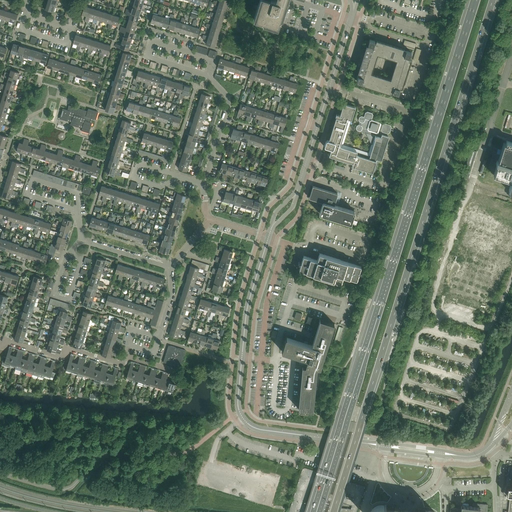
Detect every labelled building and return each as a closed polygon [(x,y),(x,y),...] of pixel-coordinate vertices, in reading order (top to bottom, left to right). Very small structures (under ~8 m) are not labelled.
[(289,0),(308,0),(309,0),(275,0),(275,1),(272,0),(261,0),(255,20),(278,27),(282,17),(284,18),(289,0)] [(142,8),(143,5),(135,2),(133,8),(141,10),(146,12),(147,10),(142,8)] [(226,12),(227,7),(214,2),(213,4),(218,6),(217,10),(226,12)] [(57,8),(57,6),(47,3),(45,9),(54,12),(55,8),(57,8)] [(89,14),(91,8),(85,6),(82,15),(86,16),(85,21),(86,22),(89,14)] [(95,14),(96,10),(91,8),(89,14),(86,22),(88,22),(90,17),(94,18),(95,14)] [(139,16),(141,10),(133,8),(132,11),(127,9),(126,12),(139,16)] [(98,25),(102,12),(96,10),(95,14),(94,18),(98,20),(96,25),(98,25)] [(157,25),(160,14),(161,11),(159,10),(158,14),(158,16),(153,14),(151,23),(157,25)] [(224,18),(226,12),(217,10),(215,14),(210,12),(210,14),(224,18)] [(9,21),(12,13),(6,11),(5,14),(1,25),(3,25),(5,20),(9,21)] [(162,26),(165,18),(161,17),(162,14),(163,11),(161,11),(160,14),(157,25),(162,26)] [(105,22),(108,13),(102,12),(98,25),(100,26),(101,21),(105,22)] [(138,21),(139,16),(126,12),(125,14),(130,16),(129,19),(138,21)] [(15,23),(18,14),(12,13),(9,21),(13,22),(12,24),(14,25),(15,23)] [(109,29),(113,15),(108,13),(105,22),(109,23),(108,29),(109,29)] [(168,28),(172,14),(171,14),(169,19),(165,18),(162,26),(168,28)] [(174,30),(177,21),(173,20),(174,15),(172,14),(168,28),(174,30)] [(222,24),(224,18),(210,14),(209,16),(214,17),(213,21),(222,24)] [(117,26),(120,17),(113,15),(109,29),(111,30),(113,24),(117,26)] [(179,32),(184,18),(182,17),(181,23),(177,21),(174,30),(179,32)] [(185,34),(188,25),(184,24),(186,19),(184,18),(179,32),(185,34)] [(136,26),(138,21),(129,19),(127,25),(136,27),(141,29),(142,27),(136,26)] [(191,35),(195,22),(194,21),(192,26),(188,25),(185,34),(191,35)] [(220,30),(222,24),(213,21),(212,25),(207,24),(206,25),(220,30)] [(197,37),(200,29),(195,27),(197,22),(195,22),(191,35),(197,37)] [(134,33),(136,27),(127,25),(126,28),(121,26),(121,29),(134,33)] [(218,35),(220,30),(206,25),(206,27),(211,29),(210,32),(206,31),(210,33),(218,35)] [(132,39),(134,33),(121,29),(120,31),(125,33),(124,36),(132,39)] [(217,41),(218,35),(210,33),(208,37),(203,35),(203,37),(217,41)] [(77,50),(81,37),(76,35),(73,43),(77,45),(76,50),(77,50)] [(131,43),(132,39),(124,36),(122,42),(130,45),(136,46),(136,45),(131,43)] [(84,47),(87,38),(81,37),(77,50),(79,51),(81,46),(84,47)] [(215,47),(217,41),(203,37),(202,38),(207,40),(206,44),(215,47)] [(89,54),(93,40),(87,38),(84,47),(89,48),(87,54),(89,54)] [(96,51),(99,42),(93,40),(89,54),(91,55),(92,49),(96,51)] [(399,95),(401,90),(398,89),(399,88),(402,89),(411,61),(408,60),(408,58),(411,59),(412,54),(407,52),(406,55),(405,54),(406,51),(378,42),(377,46),(375,45),(376,42),(371,41),(369,46),(372,47),(371,50),(369,50),(367,55),(363,69),(362,68),(361,74),(363,74),(363,76),(362,78),(359,77),(358,82),(363,84),(364,81),(365,82),(364,85),(392,94),(393,91),(395,91),(394,94),(399,95)] [(100,57),(104,44),(99,42),(96,51),(100,52),(99,57),(100,57)] [(129,51),(130,45),(122,42),(121,45),(116,44),(115,46),(129,51)] [(17,54),(20,45),(14,44),(11,52),(10,58),(11,58),(13,53),(17,54)] [(108,54),(111,46),(104,44),(100,57),(102,58),(104,53),(108,54)] [(21,61),(25,47),(20,45),(17,54),(21,55),(19,61),(21,61)] [(28,58),(31,49),(25,47),(21,61),(23,62),(24,58),(28,59),(28,58)] [(32,65),(37,51),(31,49),(28,58),(32,59),(31,64),(32,65)] [(215,59),(217,52),(210,50),(208,56),(215,59)] [(40,61),(42,53),(37,51),(32,65),(34,65),(36,60),(40,61)] [(131,58),(132,55),(123,52),(121,58),(135,62),(136,60),(131,58)] [(46,63),(48,55),(42,53),(40,61),(44,63),(42,68),(44,68),(46,63)] [(53,69),(56,60),(52,59),(54,54),(51,53),(47,67),(53,69)] [(223,69),(228,55),(226,55),(224,59),(220,58),(218,67),(223,69)] [(229,71),(232,62),(229,61),(230,56),(228,55),(223,69),(229,71)] [(59,70),(63,57),(60,56),(59,61),(56,60),(53,69),(59,70)] [(64,72),(67,64),(64,63),(65,58),(63,57),(59,70),(64,72)] [(134,65),(135,62),(121,58),(120,64),(128,66),(129,63),(134,65)] [(235,72),(239,59),(237,58),(236,63),(232,62),(229,71),(235,72)] [(241,74),(243,65),(240,64),(242,60),(239,59),(235,72),(241,74)] [(70,74),(74,60),(72,60),(70,65),(67,64),(64,72),(70,74)] [(76,76),(78,67),(75,66),(77,61),(74,60),(70,74),(76,76)] [(247,76),(251,62),(248,62),(247,67),(243,65),(241,74),(247,76)] [(82,78),(86,64),(84,63),(82,68),(78,67),(76,76),(82,78)] [(87,79),(90,71),(87,70),(88,65),(86,64),(82,78),(87,79)] [(127,70),(128,66),(120,64),(118,70),(131,74),(132,71),(127,70)] [(255,80),(259,66),(257,66),(255,71),(251,69),(249,78),(255,80)] [(260,82),(263,73),(260,72),(261,67),(259,66),(255,80),(260,82)] [(93,81),(97,68),(95,67),(93,72),(90,71),(87,79),(93,81)] [(98,85),(102,74),(98,73),(100,68),(97,68),(93,81),(92,83),(98,85)] [(266,83),(270,70),(268,69),(266,74),(263,73),(260,82),(266,83)] [(18,79),(19,73),(11,70),(10,74),(5,72),(4,74),(18,79)] [(125,78),(126,74),(131,76),(131,74),(118,70),(116,75),(125,78)] [(142,81),(144,72),(138,70),(135,81),(137,81),(138,80),(142,81)] [(272,85),(275,77),(271,76),(273,71),(270,70),(266,83),(272,85)] [(146,88),(150,74),(144,72),(142,81),(146,82),(144,87),(146,88)] [(278,87),(282,73),(279,73),(278,78),(275,77),(272,85),(278,87)] [(283,89),(286,80),(283,79),(284,74),(282,73),(278,87),(283,89)] [(16,84),(18,79),(4,74),(3,77),(8,78),(7,82),(16,84)] [(153,85),(156,76),(150,74),(146,88),(148,89),(149,83),(153,85)] [(124,81),(125,78),(116,75),(114,81),(128,85),(129,83),(124,81)] [(157,92),(162,78),(156,76),(153,85),(157,86),(155,91),(157,92)] [(289,90),(293,77),(291,76),(289,81),(286,80),(283,89),(289,90)] [(295,92),(298,84),(294,83),(296,78),(293,77),(289,90),(295,92)] [(165,88),(167,80),(162,78),(157,92),(159,92),(161,87),(165,88)] [(169,95),(173,81),(167,80),(165,88),(169,89),(167,95),(169,95)] [(121,90),(122,86),(127,88),(128,85),(114,81),(112,87),(121,90)] [(176,92),(179,83),(173,81),(169,95),(171,96),(172,91),(176,92)] [(14,90),(16,84),(7,82),(6,85),(1,84),(1,86),(14,90)] [(180,99),(185,85),(179,83),(176,92),(180,93),(178,98),(180,99)] [(188,95),(191,87),(185,85),(180,99),(182,99),(184,94),(188,95)] [(12,96),(14,90),(1,86),(0,87),(0,88),(5,90),(4,93),(12,96)] [(120,93),(121,90),(112,87),(111,92),(109,92),(124,97),(125,94),(120,93)] [(123,99),(124,97),(109,92),(107,98),(109,98),(117,101),(119,98),(123,99)] [(0,98),(10,102),(12,96),(4,93),(3,97),(0,95),(0,98)] [(209,100),(210,96),(202,93),(200,99),(210,102),(210,101),(209,100)] [(0,104),(9,107),(10,102),(0,98),(0,100),(1,101),(0,104)] [(116,104),(117,101),(109,98),(107,104),(121,108),(121,106),(116,104)] [(138,114),(142,100),(140,99),(139,105),(134,103),(132,112),(138,114)] [(209,104),(210,102),(200,99),(198,105),(207,108),(208,104),(209,104)] [(132,112),(134,103),(131,102),(131,101),(129,100),(126,110),(132,112)] [(143,116),(146,107),(142,106),(144,101),(142,100),(138,114),(143,116)] [(381,160),(383,154),(383,153),(384,153),(388,137),(387,136),(388,133),(389,133),(390,133),(391,127),(390,125),(385,123),(383,124),(381,124),(380,122),(372,119),(373,115),(372,113),(367,111),(367,112),(366,112),(365,112),(364,116),(361,116),(360,117),(359,117),(358,120),(359,120),(360,122),(359,122),(361,122),(360,125),(359,124),(359,125),(357,126),(357,125),(356,128),(357,130),(365,133),(371,144),(368,153),(343,145),(354,108),(355,108),(355,107),(354,107),(354,108),(344,104),(345,102),(345,101),(343,109),(343,110),(342,110),(341,116),(336,114),(335,118),(337,118),(330,140),(327,140),(326,141),(326,140),(324,146),(325,146),(325,147),(325,148),(331,150),(329,156),(336,158),(335,160),(352,165),(352,167),(355,168),(355,166),(366,170),(377,173),(375,172),(379,159),(381,160)] [(244,114),(246,106),(243,104),(243,103),(241,102),(237,117),(239,118),(241,113),(244,114)] [(149,117),(153,103),(152,103),(150,108),(146,107),(143,116),(149,117)] [(155,119),(157,110),(154,109),(155,104),(153,103),(149,117),(155,119)] [(0,111),(7,113),(9,107),(0,104),(0,111)] [(121,108),(107,104),(105,110),(114,113),(115,109),(120,110),(121,108)] [(62,110),(60,119),(60,118),(67,121),(71,122),(71,125),(71,124),(78,127),(82,128),(82,131),(82,130),(89,132),(89,133),(91,126),(93,121),(93,119),(96,119),(98,112),(88,109),(88,111),(69,105),(68,107),(67,110),(63,109),(62,110)] [(205,112),(207,108),(198,105),(196,111),(206,114),(207,112),(205,112)] [(251,107),(246,106),(244,114),(248,115),(246,120),(248,121),(253,106),(251,105),(251,107)] [(255,118),(258,109),(254,108),(255,106),(253,106),(248,121),(250,122),(252,117),(255,118)] [(161,121),(165,107),(163,107),(162,112),(157,110),(155,119),(161,121)] [(166,123),(169,114),(165,113),(167,108),(165,107),(161,121),(166,123)] [(259,124),(264,109),(262,109),(262,111),(258,109),(255,118),(259,119),(257,124),(259,124)] [(267,121),(269,113),(266,112),(266,110),(264,109),(259,124),(262,125),(263,120),(267,121)] [(172,124),(176,111),(175,110),(173,115),(169,114),(166,123),(172,124)] [(178,126),(181,118),(177,116),(178,111),(176,111),(172,124),(178,126)] [(206,116),(206,114),(196,111),(194,117),(203,119),(204,115),(206,116)] [(271,128),(276,113),(274,113),(273,114),(269,113),(267,121),(270,122),(269,127),(271,128)] [(278,125),(281,116),(277,115),(278,114),(276,113),(271,128),(273,129),(275,124),(278,125)] [(283,132),(287,117),(285,116),(285,118),(281,116),(278,125),(282,126),(280,131),(283,132)] [(202,123),(203,119),(194,117),(193,122),(203,125),(203,124),(202,123)] [(130,126),(131,122),(122,119),(121,125),(134,130),(135,128),(130,126)] [(199,131),(201,127),(202,127),(203,125),(193,122),(191,128),(199,131)] [(127,134),(129,130),(134,131),(134,130),(121,125),(119,131),(127,134)] [(236,139),(240,126),(238,125),(237,130),(233,129),(230,137),(236,139)] [(242,141),(245,132),(241,131),(243,126),(240,126),(236,139),(242,141)] [(198,135),(199,131),(191,128),(189,134),(199,137),(200,135),(198,135)] [(248,143),(252,129),(249,129),(248,133),(245,132),(242,141),(248,143)] [(253,144),(256,136),(253,135),(254,130),(252,129),(248,143),(253,144)] [(126,138),(127,134),(119,131),(117,137),(131,141),(131,139),(126,138)] [(259,146),(263,133),(261,132),(259,137),(256,136),(253,144),(259,146)] [(147,145),(150,134),(144,133),(142,141),(146,143),(145,144),(147,145)] [(265,148),(267,139),(264,138),(266,134),(263,133),(259,146),(265,148)] [(153,145),(156,136),(150,134),(147,145),(149,145),(149,144),(153,145)] [(198,139),(199,137),(189,134),(187,139),(196,142),(197,138),(198,139)] [(158,148),(161,138),(156,136),(153,145),(157,146),(157,148),(158,148)] [(271,150),(275,136),(272,136),(271,141),(267,139),(265,148),(271,150)] [(277,152),(279,143),(276,142),(277,137),(275,136),(271,150),(277,152)] [(124,145),(125,141),(130,143),(131,141),(117,137),(115,143),(124,145)] [(165,148),(167,140),(161,138),(158,148),(160,149),(161,147),(165,148)] [(23,153),(27,140),(24,139),(23,144),(19,143),(17,151),(23,153)] [(184,151),(192,154),(195,154),(197,147),(195,146),(196,142),(187,139),(184,151)] [(28,155),(31,146),(28,145),(29,140),(27,140),(23,153),(28,155)] [(170,152),(173,142),(167,140),(165,148),(169,150),(168,151),(170,152)] [(494,175),(495,175),(501,177),(504,178),(505,178),(511,180),(511,181),(508,191),(511,192),(511,146),(511,145),(511,143),(511,142),(507,141),(506,144),(505,144),(504,144),(505,144),(504,144),(502,151),(502,150),(502,151),(501,154),(501,155),(499,161),(498,161),(497,161),(496,164),(497,164),(497,165),(498,165),(496,171),(495,171),(495,172),(496,172),(495,175),(494,175)] [(123,149),(124,145),(115,143),(113,148),(127,153),(128,151),(123,149)] [(40,158),(44,145),(42,144),(40,149),(37,148),(34,157),(40,158)] [(46,160),(48,152),(45,151),(46,146),(44,145),(40,158),(39,160),(45,162),(45,160),(46,160)] [(34,157),(37,148),(31,146),(28,155),(32,156),(31,161),(32,162),(34,157)] [(120,157),(122,153),(127,155),(127,153),(113,148),(112,154),(120,157)] [(57,164),(61,150),(59,150),(57,154),(54,153),(51,162),(57,164)] [(62,167),(65,157),(62,156),(64,151),(61,150),(57,164),(63,166),(62,167)] [(468,178),(477,151),(471,150),(463,176),(468,178)] [(191,158),(192,154),(184,151),(182,157),(192,160),(192,158),(191,158)] [(51,162),(54,153),(48,152),(46,160),(49,161),(48,167),(50,167),(51,162)] [(119,161),(120,157),(112,154),(110,160),(124,164),(124,162),(119,161)] [(74,169),(79,156),(76,155),(74,160),(71,159),(69,167),(74,169)] [(80,171),(83,162),(79,161),(81,156),(79,156),(74,169),(74,171),(79,173),(80,171)] [(69,167),(71,159),(65,157),(62,167),(66,168),(65,172),(67,173),(69,167)] [(189,165),(190,161),(191,162),(192,160),(182,157),(180,162),(189,165)] [(91,177),(96,161),(93,160),(92,165),(88,164),(86,173),(91,175),(91,177)] [(117,168),(118,164),(123,166),(124,164),(110,160),(108,166),(117,168)] [(20,168),(21,164),(13,161),(11,167),(25,171),(25,169),(20,168)] [(97,176),(100,168),(97,167),(98,162),(96,161),(91,177),(97,178),(97,176)] [(86,173),(88,164),(83,162),(80,171),(84,172),(82,177),(84,178),(86,173)] [(187,169),(189,165),(180,162),(178,168),(188,172),(189,169),(187,169)] [(224,178),(229,163),(227,163),(226,164),(222,163),(220,171),(223,173),(222,178),(224,178)] [(231,175),(234,167),(230,165),(230,164),(229,163),(224,178),(226,179),(228,174),(231,175)] [(116,172),(117,168),(108,166),(106,172),(120,176),(121,174),(116,172)] [(235,182),(240,167),(238,166),(238,168),(234,167),(231,175),(235,176),(233,181),(235,182)] [(25,171),(11,167),(9,172),(18,175),(19,171),(24,173),(25,171)] [(243,179),(245,170),(241,169),(242,168),(240,167),(235,182),(238,183),(239,178),(243,179)] [(247,185),(251,170),(250,170),(249,172),(245,170),(243,179),(246,180),(245,185),(247,185)] [(257,174),(258,171),(252,170),(247,186),(249,186),(251,181),(254,182),(257,174)] [(16,179),(18,175),(9,172),(7,178),(21,183),(22,181),(16,179)] [(256,188),(258,189),(263,174),(261,174),(261,175),(257,174),(254,182),(258,183),(256,188)] [(264,176),(265,175),(263,174),(258,189),(260,190),(262,185),(266,186),(268,177),(264,176)] [(21,183),(7,178),(5,184),(14,187),(15,183),(21,184),(21,183)] [(13,191),(14,187),(5,184),(4,190),(17,194),(18,192),(13,191)] [(89,195),(91,188),(84,186),(82,192),(89,195)] [(104,201),(108,188),(102,186),(99,194),(103,196),(102,201),(101,201),(101,202),(103,203),(103,201),(104,201)] [(229,204),(232,193),(229,192),(230,187),(227,186),(223,202),(229,204)] [(355,212),(340,207),(334,205),(338,194),(313,186),(310,198),(323,202),(320,213),(340,220),(351,223),(355,212)] [(111,198),(114,189),(108,188),(104,201),(105,202),(107,197),(111,198)] [(115,205),(119,191),(114,189),(111,198),(115,199),(113,204),(115,205)] [(235,203),(239,190),(237,189),(235,194),(232,193),(229,204),(229,202),(235,203)] [(17,194),(4,190),(2,196),(10,198),(12,194),(17,196),(17,194)] [(240,207),(243,197),(240,196),(242,191),(239,190),(235,203),(235,204),(234,205),(240,207)] [(122,202),(125,193),(119,191),(115,205),(117,205),(118,200),(122,202)] [(185,199),(186,196),(175,192),(174,196),(171,195),(170,197),(185,202),(186,200),(185,199)] [(126,208),(131,195),(125,193),(122,202),(126,203),(125,208),(126,208)] [(246,209),(250,194),(248,193),(247,198),(243,197),(240,207),(246,209)] [(252,209),(255,200),(251,199),(253,194),(250,194),(246,209),(252,211),(252,209)] [(134,205),(137,197),(131,195),(126,208),(128,209),(130,204),(134,205)] [(138,212),(142,198),(137,197),(134,205),(138,206),(136,212),(138,212)] [(185,204),(185,202),(170,197),(170,199),(175,201),(174,205),(182,207),(183,204),(185,204)] [(258,211),(262,197),(260,197),(258,202),(255,200),(252,209),(258,211)] [(145,209),(148,200),(142,198),(138,212),(140,213),(141,207),(145,209)] [(149,216),(154,202),(148,200),(145,209),(149,210),(148,215),(149,216)] [(157,212),(160,204),(154,202),(149,216),(151,216),(153,211),(157,212)] [(181,211),(182,207),(174,205),(172,209),(167,207),(167,209),(182,214),(183,211),(181,211)] [(8,220),(11,211),(5,209),(1,223),(3,224),(4,218),(8,220)] [(181,216),(182,214),(167,209),(166,210),(171,212),(170,216),(179,219),(180,215),(181,216)] [(13,227),(17,213),(11,211),(8,220),(12,221),(11,226),(13,227)] [(20,223),(23,215),(17,213),(13,227),(14,227),(16,222),(20,223)] [(96,228),(100,214),(98,213),(96,218),(92,217),(89,226),(96,228)] [(101,230),(104,221),(100,220),(101,214),(100,214),(96,228),(101,230)] [(24,230),(28,217),(23,215),(20,223),(24,225),(22,230),(24,230)] [(178,222),(179,219),(170,216),(169,220),(164,218),(163,220),(178,225),(179,223),(178,222)] [(31,227),(34,218),(28,217),(24,230),(26,231),(27,226),(31,227)] [(107,231),(111,217),(109,217),(108,222),(104,221),(101,230),(107,231)] [(113,233),(115,224),(111,223),(113,218),(111,217),(107,231),(113,233)] [(36,234),(40,220),(34,218),(31,227),(35,228),(34,233),(36,234)] [(70,227),(72,221),(64,218),(62,222),(57,220),(56,222),(70,227)] [(43,231),(46,222),(40,220),(36,234),(37,234),(39,229),(43,231)] [(118,235),(123,221),(121,220),(119,226),(115,224),(113,233),(118,235)] [(178,227),(178,225),(163,220),(162,222),(168,224),(166,228),(175,231),(176,227),(178,227)] [(124,237),(127,228),(123,227),(124,221),(123,221),(118,235),(124,237)] [(49,232),(51,224),(46,222),(43,231),(47,232),(45,237),(47,237),(48,232),(49,232)] [(69,233),(70,227),(56,222),(56,224),(61,226),(60,230),(69,233)] [(130,238),(134,225),(132,224),(131,229),(127,228),(124,237),(130,238)] [(136,240),(138,232),(134,230),(136,225),(134,225),(130,238),(136,240)] [(141,242),(145,228),(144,228),(142,233),(138,232),(136,240),(141,242)] [(147,244),(150,235),(146,234),(147,229),(145,228),(141,242),(147,244)] [(174,234),(175,231),(166,228),(165,232),(160,230),(159,232),(175,237),(175,234),(174,234)] [(67,238),(69,233),(60,230),(59,233),(54,232),(53,234),(67,238)] [(171,242),(173,238),(174,239),(175,237),(159,232),(159,233),(164,235),(163,239),(171,242)] [(0,247),(5,250),(8,241),(4,240),(6,235),(4,234),(0,246),(0,247)] [(65,244),(67,238),(53,234),(52,235),(58,237),(56,241),(65,244)] [(11,251),(15,238),(14,237),(12,242),(8,241),(5,250),(11,251)] [(17,253),(19,246),(20,245),(15,243),(17,238),(15,238),(11,251),(17,253)] [(170,245),(171,242),(163,239),(162,243),(156,241),(156,243),(171,248),(172,246),(170,245)] [(63,250),(65,244),(56,241),(55,245),(54,244),(53,246),(57,248),(63,250)] [(22,256),(26,242),(25,242),(23,247),(19,246),(17,253),(16,254),(22,256)] [(28,258),(31,249),(27,248),(28,243),(26,242),(22,256),(28,258)] [(170,250),(171,248),(156,243),(155,245),(161,247),(159,251),(168,253),(169,250),(170,250)] [(34,260),(38,246),(36,245),(35,251),(31,249),(28,258),(34,260)] [(39,262),(42,253),(38,252),(40,246),(38,246),(34,260),(39,262)] [(231,258),(233,251),(219,247),(219,250),(223,251),(222,255),(231,258)] [(46,260),(47,257),(48,254),(48,253),(46,253),(46,254),(42,253),(39,262),(45,264),(46,260)] [(360,272),(361,268),(361,266),(320,253),(317,260),(304,256),(299,270),(341,283),(343,276),(357,280),(359,272),(360,272)] [(229,263),(231,258),(222,255),(221,258),(216,257),(216,259),(229,263)] [(104,266),(105,262),(111,264),(111,262),(106,260),(97,258),(96,261),(95,261),(94,263),(104,266)] [(227,269),(229,263),(216,259),(215,261),(220,263),(219,266),(227,269)] [(103,270),(104,266),(94,263),(93,265),(95,266),(94,269),(107,273),(108,272),(103,270)] [(120,279),(124,266),(118,264),(115,272),(120,274),(118,279),(120,279)] [(127,276),(130,267),(124,266),(120,279),(121,280),(123,275),(127,276)] [(199,268),(196,267),(193,266),(191,266),(189,272),(203,276),(203,274),(198,272),(199,268)] [(226,275),(227,269),(219,266),(218,270),(213,268),(212,271),(226,275)] [(131,283),(136,269),(130,267),(127,276),(131,277),(129,282),(131,283)] [(10,283),(15,269),(12,268),(11,273),(7,272),(5,281),(10,283)] [(16,284),(19,276),(15,275),(17,270),(15,269),(10,283),(16,284)] [(107,273),(94,269),(93,273),(91,272),(91,274),(100,278),(102,274),(107,275),(107,273)] [(139,280),(141,271),(136,269),(131,283),(133,284),(134,278),(139,280)] [(143,287),(147,273),(141,271),(139,280),(142,281),(141,286),(143,287)] [(224,280),(226,275),(212,271),(211,273),(216,274),(215,278),(224,280)] [(203,276),(189,272),(187,277),(196,280),(197,276),(202,278),(203,276)] [(150,283),(153,275),(147,273),(143,287),(144,287),(146,282),(150,283)] [(41,283),(43,279),(42,278),(43,276),(36,274),(36,276),(34,276),(32,282),(42,285),(43,283),(41,283)] [(99,282),(100,278),(91,274),(90,277),(91,277),(90,281),(104,285),(104,283),(99,282)] [(154,290),(158,277),(153,275),(150,283),(154,285),(152,290),(154,290)] [(161,287),(164,278),(158,277),(154,290),(156,291),(157,286),(161,287)] [(194,284),(196,280),(187,277),(185,283),(199,287),(200,286),(194,284)] [(222,286),(224,280),(215,278),(214,281),(209,279),(209,282),(222,286)] [(103,287),(104,285),(90,281),(89,284),(88,284),(87,286),(97,289),(98,285),(103,287)] [(39,290),(40,286),(42,287),(42,285),(32,282),(31,288),(39,290)] [(222,293),(224,287),(222,286),(209,282),(208,284),(213,286),(212,289),(222,293)] [(192,291),(193,287),(199,289),(199,287),(185,283),(184,289),(192,291)] [(96,293),(97,289),(87,286),(86,288),(88,289),(86,292),(100,296),(101,295),(96,293)] [(38,294),(39,290),(31,288),(29,293),(39,297),(39,295),(38,294)] [(191,295),(192,291),(184,289),(182,294),(196,299),(196,297),(191,295)] [(112,305),(116,292),(114,291),(112,296),(108,295),(106,304),(112,305)] [(93,301),(95,297),(100,298),(100,296),(86,292),(85,296),(84,295),(83,297),(93,301)] [(117,307),(120,299),(116,297),(117,292),(116,292),(112,305),(117,307)] [(36,302),(37,298),(38,298),(39,297),(29,293),(27,299),(36,302)] [(0,300),(6,303),(8,297),(0,294),(0,300)] [(123,309),(127,295),(126,294),(124,300),(120,299),(117,307),(123,309)] [(195,300),(196,299),(182,294),(180,300),(189,303),(190,299),(195,300)] [(129,311),(132,302),(127,301),(129,296),(127,295),(123,309),(129,311)] [(92,304),(93,301),(83,297),(83,300),(84,300),(83,304),(91,306),(97,308),(97,306),(92,304)] [(134,313),(139,299),(137,298),(135,303),(132,302),(129,311),(134,313)] [(34,306),(36,302),(27,299),(25,305),(39,309),(40,308),(34,306)] [(140,314),(143,306),(139,304),(140,299),(139,299),(134,313),(140,314)] [(204,309),(207,300),(201,299),(198,309),(200,309),(200,308),(204,309)] [(187,307),(189,303),(180,300),(178,306),(192,310),(193,309),(187,307)] [(208,316),(213,302),(207,300),(204,309),(208,310),(206,315),(208,316),(208,317),(208,316)] [(146,316),(150,302),(148,302),(147,307),(143,306),(140,314),(146,316)] [(152,318),(152,316),(153,313),(154,311),(155,309),(150,308),(152,303),(150,302),(146,316),(152,318)] [(216,313),(218,304),(213,302),(208,316),(210,317),(212,311),(216,313)] [(220,320),(224,306),(218,304),(216,313),(220,314),(218,319),(220,320)] [(32,313),(33,309),(38,311),(39,309),(25,305),(23,311),(32,313)] [(192,310),(178,306),(176,312),(185,314),(186,310),(191,312),(192,310)] [(230,308),(224,306),(220,320),(221,320),(223,315),(227,316),(230,308)] [(55,315),(58,315),(71,319),(72,317),(67,315),(68,312),(57,309),(55,315)] [(31,317),(32,313),(23,311),(22,317),(35,321),(36,319),(31,317)] [(90,319),(92,314),(84,311),(82,314),(77,313),(77,315),(90,319)] [(184,318),(185,314),(176,312),(175,317),(189,322),(189,320),(184,318)] [(300,320),(302,314),(296,312),(294,318),(300,320)] [(65,323),(66,320),(71,322),(71,319),(58,315),(56,321),(65,323)] [(93,320),(90,319),(77,315),(76,318),(81,319),(80,322),(91,326),(93,320)] [(28,325),(30,321),(35,322),(35,321),(22,317),(20,322),(28,325)] [(181,326),(183,322),(188,324),(189,322),(175,317),(173,323),(181,326)] [(313,411),(314,406),(317,368),(320,368),(321,367),(322,364),(334,324),(320,319),(312,345),(286,337),(282,351),(306,359),(306,360),(302,359),(301,364),(305,365),(304,366),(303,366),(299,409),(313,411)] [(120,326),(121,323),(113,320),(111,326),(124,330),(125,328),(120,326)] [(64,327),(65,323),(56,321),(54,327),(68,331),(68,329),(64,327)] [(27,329),(28,325),(20,322),(18,328),(32,332),(32,330),(27,329)] [(87,331),(88,325),(80,323),(79,326),(74,324),(73,327),(87,331)] [(180,330),(181,326),(173,323),(171,329),(185,333),(185,331),(180,330)] [(124,333),(124,330),(111,326),(109,332),(118,335),(119,331),(124,333)] [(67,333),(68,331),(54,327),(52,332),(61,335),(62,332),(67,333)] [(85,337),(87,331),(73,327),(72,329),(77,331),(76,334),(85,337)] [(25,336),(26,332),(31,334),(32,332),(18,328),(16,334),(25,336)] [(185,333),(171,329),(169,335),(178,338),(179,333),(184,335),(185,333)] [(194,342),(200,344),(204,330),(202,329),(201,332),(197,331),(196,333),(194,342)] [(188,340),(194,342),(196,333),(193,332),(193,331),(191,330),(191,332),(188,340)] [(205,346),(208,337),(204,336),(206,331),(204,330),(200,344),(205,346)] [(60,338),(61,335),(52,332),(51,338),(64,342),(65,340),(60,338)] [(117,338),(118,335),(109,332),(107,338),(121,342),(122,339),(117,338)] [(211,347),(215,333),(214,333),(212,338),(208,337),(205,346),(211,347)] [(217,349),(220,341),(215,339),(217,334),(215,333),(211,347),(217,349)] [(24,340),(25,336),(16,334),(14,340),(23,342),(28,344),(29,342),(24,340)] [(83,343),(85,337),(76,334),(75,337),(70,336),(70,338),(83,343)] [(63,345),(64,343),(64,342),(51,338),(48,337),(46,343),(49,344),(57,346),(58,343),(63,345)] [(81,348),(83,343),(70,338),(69,340),(74,342),(73,346),(81,348)] [(120,344),(121,342),(107,338),(106,343),(114,346),(115,342),(120,344)] [(113,349),(114,346),(106,343),(104,349),(117,353),(118,351),(113,349)] [(56,350),(57,346),(49,344),(47,350),(60,354),(61,351),(56,350)] [(179,364),(182,356),(184,356),(186,350),(170,346),(169,345),(166,354),(163,362),(178,367),(179,364)] [(10,365),(13,356),(10,355),(13,347),(10,346),(5,362),(3,362),(2,365),(9,367),(10,367),(10,365)] [(15,369),(21,350),(18,349),(16,357),(13,356),(10,365),(15,366),(15,369)] [(117,355),(117,353),(104,349),(102,355),(111,358),(112,354),(117,355)] [(21,371),(25,359),(22,358),(24,351),(21,350),(15,369),(21,371)] [(27,373),(33,354),(30,353),(27,360),(25,359),(21,371),(27,373)] [(72,372),(75,363),(72,362),(74,354),(71,353),(66,370),(72,372)] [(32,374),(36,363),(33,362),(35,354),(33,354),(27,373),(32,374)] [(38,376),(44,357),(41,356),(39,364),(36,363),(32,374),(38,376)] [(78,374),(83,357),(80,356),(78,364),(75,363),(72,372),(78,374)] [(44,378),(47,366),(45,366),(47,358),(44,357),(38,376),(44,378)] [(83,365),(86,358),(83,357),(78,374),(77,376),(83,378),(84,375),(86,366),(83,365)] [(55,373),(52,372),(56,361),(53,360),(50,367),(47,366),(44,378),(45,375),(50,377),(51,377),(53,378),(55,373)] [(89,377),(94,361),(91,360),(89,367),(86,366),(84,375),(89,377)] [(95,379),(98,370),(95,369),(97,362),(94,361),(89,377),(95,379)] [(132,380),(135,371),(132,370),(134,362),(131,361),(126,378),(132,380)] [(100,381),(106,364),(103,363),(100,371),(98,370),(95,379),(100,381)] [(107,383),(110,374),(106,373),(109,365),(106,364),(100,381),(107,383)] [(138,381),(143,365),(140,364),(138,372),(135,371),(132,380),(138,381)] [(144,383),(147,374),(144,373),(146,366),(143,365),(138,381),(144,383)] [(113,385),(116,377),(118,368),(115,367),(113,375),(110,374),(107,383),(113,385)] [(150,385),(155,369),(152,368),(149,375),(147,374),(144,383),(150,385)] [(155,387),(158,378),(155,377),(157,370),(155,369),(150,385),(155,387)] [(161,389),(166,372),(163,371),(161,379),(158,378),(155,387),(161,389)] [(167,390),(170,381),(166,380),(169,373),(166,372),(161,389),(167,390)] [(172,392),(177,376),(174,375),(172,382),(170,381),(167,390),(172,392)] [(511,511),(511,468),(510,468),(509,473),(508,473),(506,474),(506,475),(505,475),(503,491),(508,491),(508,494),(511,494),(511,510),(511,511)] [(479,511),(480,511),(482,511),(487,511),(488,504),(473,502),(472,506),(469,506),(469,504),(463,503),(462,505),(461,505),(461,508),(450,507),(449,511),(479,511)]
